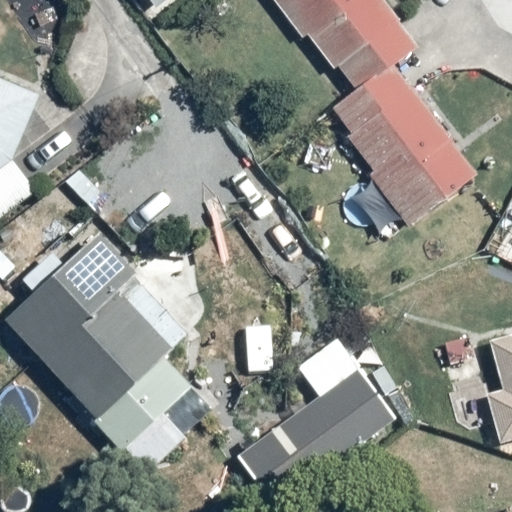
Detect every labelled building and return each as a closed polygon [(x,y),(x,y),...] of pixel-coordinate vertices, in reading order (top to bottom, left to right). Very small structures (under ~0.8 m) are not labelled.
[(415,48),(382,0),(280,0),(329,71),(335,67),(351,91),(327,108),(406,224),(478,175),(420,91),(415,95),(393,63),(415,48)] [(0,210),(29,189),(7,159),(20,133),(22,130),(37,99),(0,79),(0,210)] [(187,334),(93,232),(0,317),(0,318),(144,475),(182,440),(161,418),(192,390),(162,357),(187,334)] [(511,434),(511,331),(486,338),(497,388),(482,391),(494,439),(511,434)] [(395,421),(331,336),(293,364),(316,396),(235,457),(276,511),(395,421)]
